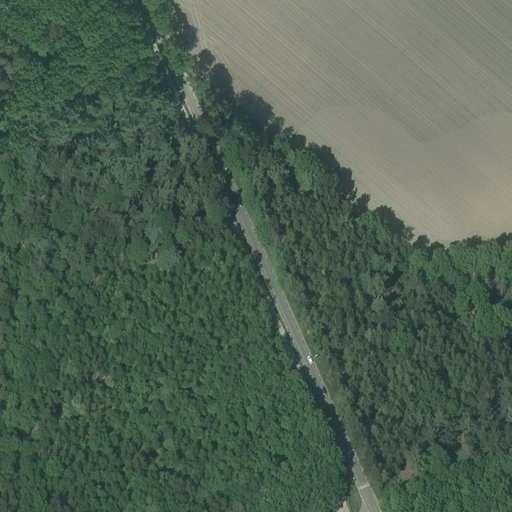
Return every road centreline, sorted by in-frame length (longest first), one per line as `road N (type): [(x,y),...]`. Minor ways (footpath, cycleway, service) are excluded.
road 1 (tertiary): [(374,511),(146,0)]
road 2 (track): [(21,511),(19,164),(35,0)]
